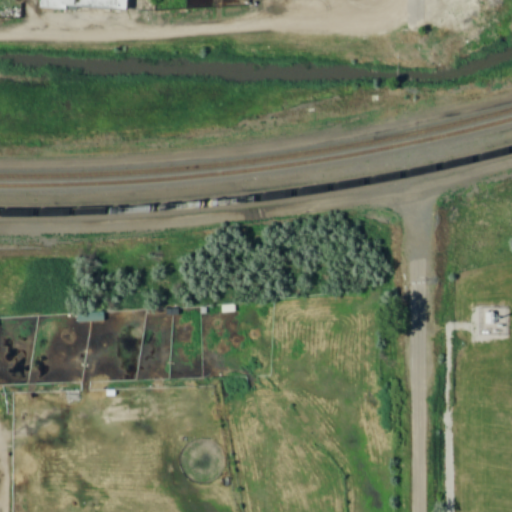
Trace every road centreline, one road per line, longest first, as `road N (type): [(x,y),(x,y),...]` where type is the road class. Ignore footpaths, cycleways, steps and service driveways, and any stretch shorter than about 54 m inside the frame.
road 1 (residential): [(417,16),(0,32)]
road 2 (residential): [(422,511),(421,190)]
